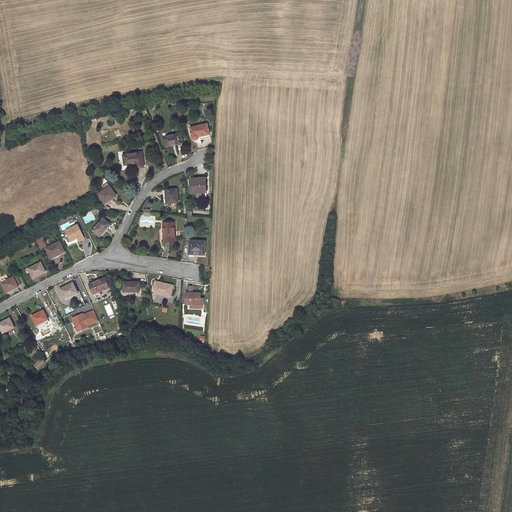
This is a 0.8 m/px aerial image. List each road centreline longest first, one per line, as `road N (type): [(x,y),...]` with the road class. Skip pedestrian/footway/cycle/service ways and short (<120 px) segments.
road 1 (residential): [(114,257),(147,188),(205,157)]
road 2 (residential): [(0,309),(114,257)]
